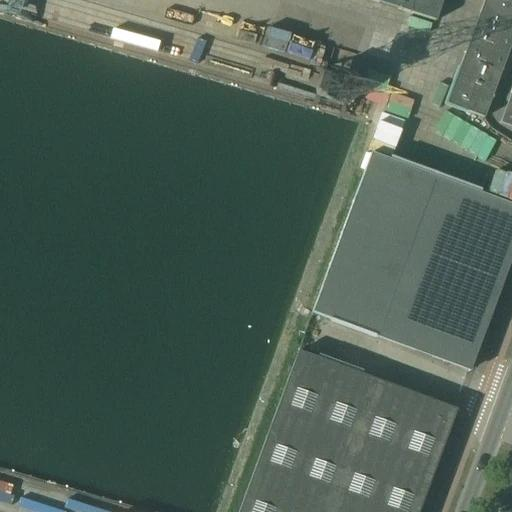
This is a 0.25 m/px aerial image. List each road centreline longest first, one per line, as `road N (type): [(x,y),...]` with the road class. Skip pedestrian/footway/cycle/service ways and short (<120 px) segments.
road 1 (unknown): [(223,0),(388,56),(428,93)]
road 2 (secondary): [(511,381),(464,511)]
